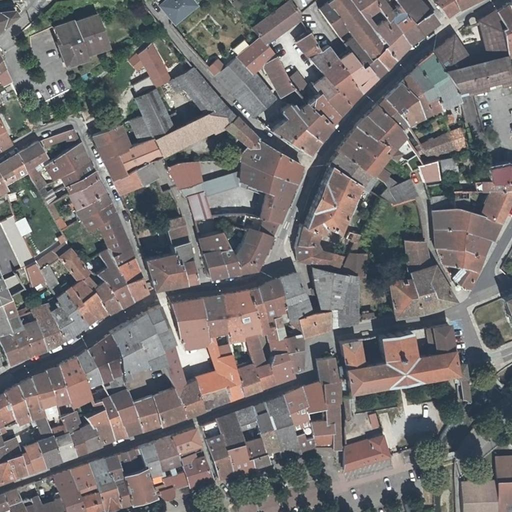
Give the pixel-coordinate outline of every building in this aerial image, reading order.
[(196,3),(193,0),(166,0),(161,5),(173,18),(183,10),(185,12),(196,3)] [(298,19),(286,0),(248,27),(257,39),(262,44),(298,19)] [(385,66),(394,59),(373,29),(364,17),(350,0),(329,0),(327,2),(385,66)] [(350,0),(364,17),(367,14),(378,6),(373,0),(350,0)] [(408,44),(420,35),(399,9),(394,12),(391,8),(385,0),(373,0),(378,6),(386,18),(388,21),(392,19),(408,44)] [(392,0),(399,9),(420,35),(436,23),(427,10),(419,0),(392,0)] [(429,0),(443,17),(457,8),(454,0),(429,0)] [(454,0),(457,8),(473,0),(454,0)] [(377,75),(385,66),(327,2),(318,10),(342,41),(350,48),(377,75)] [(503,55),(511,54),(511,22),(507,2),(492,12),(503,55)] [(0,27),(16,14),(13,9),(0,10),(0,27)] [(492,12),(492,11),(476,21),(476,24),(485,59),(482,59),(471,62),(477,88),(488,85),(507,80),(503,55),(492,12)] [(53,27),(59,42),(57,43),(65,64),(87,55),(84,49),(94,45),(96,48),(106,44),(94,14),(73,22),(73,19),(53,27)] [(364,17),(373,29),(376,26),(367,14),(364,17)] [(386,18),(376,26),(373,29),(394,59),(408,44),(392,19),(388,21),(386,18)] [(310,57),(320,50),(310,33),(298,42),(310,57)] [(477,88),(471,62),(452,34),(431,50),(454,84),(455,94),(463,91),(477,88)] [(238,54),(253,71),(263,64),(277,54),(276,53),(262,44),(257,39),(238,54)] [(318,91),(339,112),(346,104),(353,98),(360,91),(337,58),(327,44),(320,50),(310,57),(325,76),(314,85),(318,91)] [(377,75),(350,48),(342,54),(337,58),(360,91),(366,85),(377,75)] [(459,103),(455,94),(454,84),(431,50),(416,64),(439,108),(459,103)] [(0,76),(4,86),(12,82),(6,67),(0,54),(0,76)] [(214,72),(229,87),(253,71),(238,54),(224,65),(214,72)] [(280,95),(294,86),(288,77),(277,54),(263,64),(280,95)] [(208,65),(214,72),(224,65),(218,57),(208,65)] [(429,113),(439,108),(416,64),(407,72),(429,113)] [(206,113),(224,103),(193,65),(174,76),(205,111),(206,113)] [(275,96),(253,71),(229,87),(253,114),(275,96)] [(296,71),(288,77),(294,86),(298,92),(306,85),(296,71)] [(429,113),(407,72),(399,79),(419,117),(429,113)] [(404,123),(419,117),(399,79),(384,96),(399,116),(404,123)] [(0,100),(13,93),(9,86),(0,90),(0,100)] [(155,138),(173,128),(168,117),(155,87),(136,97),(144,114),(145,114),(151,127),(154,136),(155,138)] [(318,91),(305,101),(330,123),(339,112),(318,91)] [(393,123),(399,116),(384,96),(376,104),(393,123)] [(330,123),(305,101),(298,108),(293,103),(289,105),(317,138),(330,123)] [(162,154),(226,122),(238,116),(235,113),(233,114),(224,103),(206,113),(205,111),(181,124),(173,128),(155,138),(162,154)] [(306,152),(317,138),(289,105),(287,103),(281,109),(281,111),(286,117),(274,127),(270,129),(288,141),(289,142),(304,152),(305,150),(306,152)] [(387,150),(391,146),(398,137),(402,133),(399,129),(393,123),(376,104),(355,124),(386,143),(382,147),(380,150),(384,153),(387,150)] [(176,113),(168,117),(173,128),(181,124),(176,113)] [(444,115),(445,123),(453,121),(451,113),(444,115)] [(130,119),(135,133),(151,127),(145,114),(144,114),(130,119)] [(238,116),(226,122),(226,125),(249,144),(241,153),(241,159),(294,180),(301,163),(256,136),(238,116)] [(399,129),(404,124),(404,123),(399,116),(393,123),(399,129)] [(425,120),(419,117),(404,123),(404,124),(407,128),(425,120)] [(0,149),(0,150),(11,143),(0,120),(0,149)] [(92,135),(97,147),(124,135),(123,134),(120,124),(92,135)] [(381,179),(384,174),(386,171),(373,163),(380,150),(382,147),(386,143),(355,124),(354,125),(335,149),(336,150),(381,179)] [(467,125),(449,132),(458,149),(472,146),(467,125)] [(135,133),(138,143),(154,136),(151,127),(135,133)] [(69,131),(71,137),(72,140),(78,137),(74,129),(69,131)] [(69,131),(54,136),(56,142),(71,137),(69,131)] [(428,140),(418,144),(426,154),(436,153),(458,149),(449,132),(429,141),(428,140)] [(406,139),(402,133),(398,137),(407,150),(411,148),(406,139)] [(423,155),(426,154),(418,144),(411,134),(406,139),(411,148),(417,156),(423,155)] [(97,147),(103,158),(115,153),(128,147),(124,135),(97,147)] [(46,145),(56,142),(54,136),(44,139),(46,145)] [(133,168),(148,162),(162,156),(162,154),(155,138),(154,136),(138,143),(128,147),(115,153),(124,173),(112,178),(120,193),(141,184),(133,168)] [(27,170),(28,170),(33,166),(46,157),(39,141),(18,153),(27,170)] [(46,166),(49,171),(54,178),(61,175),(89,160),(86,153),(83,147),(81,142),(80,141),(63,152),(63,153),(57,157),(51,161),(46,166)] [(400,153),(391,146),(387,150),(384,153),(394,160),(396,158),(400,153)] [(411,170),(417,166),(422,164),(419,159),(417,156),(411,148),(407,150),(407,151),(410,157),(405,160),(405,161),(406,163),(410,168),(411,170)] [(394,199),(388,189),(383,180),(381,179),(336,150),(326,163),(328,165),(358,184),(378,196),(381,198),(385,199),(388,200),(392,200),(394,199)] [(0,163),(0,171),(7,183),(27,170),(18,153),(0,163)] [(103,158),(112,178),(124,173),(115,153),(103,158)] [(442,178),(448,177),(458,176),(455,156),(439,160),(442,178)] [(262,189),(265,190),(261,216),(277,219),(294,180),(241,159),(241,169),(241,180),(262,189)] [(66,185),(68,184),(95,170),(89,160),(61,175),(66,185)] [(179,161),(167,166),(176,184),(179,188),(188,199),(190,206),(194,218),(214,215),(208,194),(203,181),(197,161),(179,161)] [(422,164),(417,166),(423,180),(438,178),(439,178),(435,161),(422,164)] [(156,177),(148,162),(133,168),(141,184),(156,177)] [(511,179),(511,164),(507,165),(506,164),(489,167),(493,179),(511,179)] [(358,184),(328,165),(321,179),(308,208),(309,209),(303,224),(322,230),(324,224),(340,230),(358,184)] [(28,170),(33,179),(39,175),(41,173),(40,171),(38,172),(33,166),(28,170)] [(241,169),(203,181),(208,194),(239,184),(261,193),(262,189),(241,180),(241,169)] [(68,184),(73,193),(98,178),(95,170),(68,184)] [(9,194),(7,183),(0,171),(0,193),(2,197),(9,194)] [(383,180),(388,189),(397,184),(384,174),(381,179),(383,180)] [(39,175),(33,179),(38,187),(47,184),(39,175)] [(475,175),(459,181),(461,191),(477,190),(475,180),(475,175)] [(450,191),(453,191),(461,191),(459,181),(458,176),(448,177),(450,191)] [(74,203),(77,209),(106,192),(98,178),(73,193),(70,195),(74,203)] [(440,188),(438,178),(423,180),(426,190),(440,188)] [(397,184),(388,189),(394,199),(414,195),(409,181),(408,179),(397,184)] [(511,179),(493,179),(475,180),(477,190),(489,189),(511,187),(511,179)] [(38,187),(44,198),(54,192),(55,192),(50,183),(47,184),(38,187)] [(511,187),(489,189),(480,215),(500,220),(511,194),(511,187)] [(261,216),(265,190),(262,189),(261,193),(257,215),(261,216)] [(475,213),(477,190),(461,191),(453,191),(453,196),(454,207),(456,208),(475,213)] [(44,198),(49,207),(59,201),(54,192),(44,198)] [(82,218),(111,202),(106,192),(77,209),(82,218)] [(428,198),(432,210),(454,207),(453,196),(428,198)] [(62,199),(59,201),(49,207),(52,212),(65,204),(62,199)] [(102,282),(120,305),(132,298),(118,264),(132,257),(134,256),(119,220),(118,217),(117,214),(115,211),(111,202),(82,218),(88,230),(97,224),(109,246),(99,252),(106,266),(95,273),(102,282)] [(434,228),(456,226),(456,208),(454,207),(432,210),(434,228)] [(500,220),(480,215),(475,213),(456,208),(456,226),(464,229),(491,239),(500,220)] [(244,228),(246,229),(270,234),(277,219),(261,216),(257,215),(253,214),(245,213),(244,228)] [(164,217),(167,229),(183,225),(180,215),(164,217)] [(21,236),(32,231),(24,217),(14,222),(21,236)] [(55,220),(60,229),(66,226),(62,217),(55,220)] [(293,246),(317,243),(322,230),(303,224),(301,227),(299,226),(293,246)] [(167,229),(166,229),(170,244),(187,240),(183,225),(167,229)] [(436,247),(461,251),(464,229),(456,226),(434,228),(436,247)] [(229,247),(221,229),(198,235),(201,251),(217,249),(229,247)] [(217,249),(225,273),(256,267),(270,234),(246,229),(242,239),(233,253),(229,247),(217,249)] [(491,239),(464,229),(461,251),(483,255),(491,239)] [(357,241),(361,232),(348,230),(346,237),(350,238),(356,241),(357,241)] [(63,237),(51,246),(58,255),(70,246),(63,237)] [(406,264),(409,272),(383,281),(389,316),(390,320),(436,311),(455,303),(433,265),(432,264),(428,258),(427,258),(422,240),(404,238),(406,264)] [(193,268),(187,240),(170,244),(172,252),(176,265),(178,265),(183,281),(197,278),(194,268),(193,268)] [(293,262),(299,262),(302,254),(320,250),(317,243),(293,246),(292,247),(291,249),(293,262)] [(471,283),(483,255),(461,251),(436,247),(442,262),(448,265),(463,269),(451,278),(453,280),(460,287),(468,287),(471,283)] [(83,278),(87,274),(89,272),(88,271),(70,248),(60,255),(75,275),(79,280),(83,278)] [(207,277),(225,273),(217,249),(201,251),(207,277)] [(342,255),(320,250),(302,254),(299,262),(336,269),(342,255)] [(58,257),(52,251),(37,261),(41,267),(47,264),(55,259),(58,257)] [(153,287),(183,281),(178,265),(176,265),(172,252),(144,258),(153,287)] [(364,254),(347,254),(341,266),(345,276),(354,275),(354,277),(364,277),(364,254)] [(68,281),(75,275),(60,255),(55,259),(59,266),(68,281)] [(145,291),(132,257),(118,264),(132,298),(145,291)] [(50,269),(51,270),(59,266),(55,259),(47,264),(50,269)] [(36,264),(26,269),(33,288),(46,282),(36,264)] [(41,267),(44,272),(50,269),(47,264),(41,267)] [(445,268),(451,278),(463,269),(448,265),(445,268)] [(86,323),(96,318),(71,286),(71,285),(68,281),(59,266),(51,270),(64,290),(86,323)] [(326,310),(333,310),(345,276),(307,267),(315,311),(326,310)] [(64,307),(77,330),(86,323),(64,290),(51,270),(50,269),(44,272),(57,294),(60,299),(64,307)] [(293,272),(277,276),(290,315),(293,325),(297,328),(300,330),(302,336),(320,330),(327,328),(326,310),(315,311),(313,312),(309,312),(293,272)] [(7,296),(11,294),(24,287),(18,274),(0,279),(7,296)] [(83,278),(91,288),(96,285),(87,274),(83,278)] [(354,275),(345,276),(333,310),(334,327),(355,322),(354,277),(354,275)] [(281,319),(290,315),(277,276),(266,281),(276,316),(280,316),(281,319)] [(79,280),(71,286),(96,318),(108,311),(91,288),(83,278),(79,280)] [(300,367),(301,349),(288,351),(282,335),(284,334),(284,333),(281,319),(280,316),(276,316),(266,281),(256,286),(265,319),(271,318),(273,324),(277,336),(269,339),(271,353),(283,352),(290,369),(300,367)] [(108,311),(120,305),(102,282),(96,285),(91,288),(108,311)] [(256,286),(248,289),(259,329),(267,326),(265,319),(256,286)] [(234,292),(245,334),(255,330),(259,329),(248,289),(234,292)] [(246,338),(245,334),(234,292),(222,294),(227,330),(229,340),(246,338)] [(19,358),(32,353),(18,314),(11,294),(7,296),(0,299),(0,300),(9,329),(19,358)] [(209,332),(227,330),(222,294),(200,297),(208,331),(209,332)] [(511,333),(511,296),(499,302),(506,320),(511,333)] [(185,347),(195,345),(192,334),(208,331),(200,297),(166,303),(176,337),(182,337),(185,347)] [(50,304),(53,312),(64,307),(60,299),(56,300),(55,298),(52,300),(49,302),(50,304)] [(0,332),(9,329),(0,300),(0,332)] [(43,304),(39,306),(42,314),(43,317),(53,312),(50,304),(44,307),(43,304)] [(143,311),(158,346),(172,342),(158,305),(150,308),(143,311)] [(64,338),(77,330),(64,307),(53,312),(56,318),(64,338)] [(46,347),(35,317),(32,309),(18,314),(32,353),(46,347)] [(333,310),(326,310),(327,328),(334,327),(333,310)] [(142,352),(158,346),(143,311),(129,320),(142,352)] [(56,318),(53,312),(43,317),(46,322),(56,318)] [(42,314),(35,317),(46,347),(55,343),(51,328),(48,328),(46,322),(43,317),(42,314)] [(64,338),(56,318),(46,322),(48,328),(51,328),(55,343),(64,338)] [(427,325),(408,328),(408,325),(374,330),(375,334),(380,359),(360,363),(355,338),(355,334),(335,336),(344,418),(349,416),(347,395),(349,394),(349,390),(454,372),(455,377),(458,377),(461,397),(464,398),(466,400),(468,401),(463,361),(454,362),(447,319),(427,322),(427,325)] [(124,374),(160,367),(158,346),(142,352),(129,320),(110,331),(124,374)] [(267,326),(269,339),(277,336),(273,324),(267,326)] [(288,351),(301,349),(302,337),(302,336),(300,330),(297,328),(284,333),(284,334),(282,335),(288,351)] [(0,344),(8,363),(19,358),(9,329),(0,332),(0,344)] [(255,330),(245,334),(246,338),(250,352),(261,349),(255,330)] [(88,388),(124,374),(110,331),(75,355),(88,388)] [(209,332),(208,331),(192,334),(195,345),(211,342),(209,332)] [(181,383),(172,342),(158,346),(160,367),(169,387),(181,383)] [(191,376),(192,379),(195,395),(201,408),(239,394),(232,368),(226,344),(203,347),(211,368),(191,376)] [(252,363),(253,365),(264,362),(261,349),(250,352),(250,354),(251,357),(252,363)] [(293,374),(290,369),(283,352),(271,353),(268,361),(273,382),(293,374)] [(332,400),(338,400),(337,377),(335,377),(331,353),(312,356),(316,377),(320,398),(322,406),(306,410),(308,421),(311,432),(314,447),(334,447),(333,421),(325,421),(324,410),(333,411),(332,400)] [(81,412),(84,424),(92,421),(88,414),(103,408),(100,399),(93,401),(91,396),(88,388),(75,355),(57,364),(57,365),(70,402),(80,398),(84,410),(81,412)] [(237,361),(238,366),(252,363),(251,357),(237,361)] [(268,361),(264,362),(253,365),(259,387),(273,382),(268,361)] [(252,363),(238,366),(232,368),(239,394),(259,387),(253,365),(252,363)] [(57,365),(44,370),(58,415),(60,418),(61,420),(65,432),(79,428),(79,427),(70,402),(57,365)] [(46,419),(58,415),(44,370),(29,375),(30,376),(46,419)] [(38,426),(41,425),(47,422),(46,419),(30,376),(17,383),(29,417),(34,416),(38,426)] [(316,377),(299,382),(306,410),(322,406),(320,398),(316,377)] [(195,395),(192,379),(181,383),(169,387),(185,414),(201,408),(195,395)] [(105,388),(107,391),(109,395),(128,387),(125,380),(105,388)] [(291,427),(308,421),(306,410),(299,382),(279,392),(287,415),(291,427)] [(29,417),(17,383),(10,387),(2,391),(15,419),(17,422),(29,417)] [(124,434),(141,428),(132,400),(128,387),(109,395),(124,434)] [(161,423),(185,414),(169,387),(152,393),(161,423)] [(10,421),(15,419),(2,391),(0,392),(0,433),(5,431),(3,425),(6,423),(8,426),(12,424),(10,421)] [(103,408),(115,437),(124,434),(109,395),(107,391),(98,394),(97,393),(91,396),(93,401),(100,399),(103,408)] [(279,392),(262,399),(273,427),(281,457),(299,451),(293,432),(291,427),(287,415),(279,392)] [(161,423),(152,393),(132,400),(141,428),(146,427),(161,423)] [(262,399),(251,403),(258,422),(260,431),(273,427),(262,399)] [(340,447),(338,400),(332,400),(333,411),(324,410),(325,421),(333,421),(334,447),(340,447)] [(234,411),(238,430),(258,422),(251,403),(234,411)] [(100,443),(115,437),(103,408),(88,414),(92,421),(95,427),(100,443)] [(217,418),(224,444),(225,446),(241,442),(238,430),(234,411),(217,418)] [(375,412),(368,414),(371,427),(378,426),(375,412)] [(47,422),(49,427),(59,424),(58,421),(57,418),(60,418),(58,415),(46,419),(47,422)] [(200,424),(208,448),(224,444),(217,418),(200,424)] [(60,458),(74,453),(65,432),(61,420),(58,421),(59,424),(49,427),(60,458)] [(95,427),(92,421),(84,424),(79,427),(79,428),(86,449),(100,443),(95,427)] [(37,440),(45,464),(60,458),(49,427),(47,422),(41,425),(45,437),(37,440)] [(193,427),(170,435),(176,451),(199,443),(193,427)] [(281,457),(273,427),(260,431),(262,437),(268,460),(281,457)] [(86,449),(79,428),(65,432),(74,453),(87,449),(86,449)] [(301,430),(293,432),(299,451),(314,447),(311,432),(303,434),(301,430)] [(162,468),(181,462),(176,451),(170,435),(150,442),(159,470),(160,473),(163,472),(162,468)] [(381,435),(343,444),(342,468),(388,455),(381,435)] [(251,465),(268,460),(262,437),(242,444),(244,453),(247,452),(251,465)] [(15,439),(3,443),(7,456),(20,452),(15,439)] [(26,451),(20,453),(26,471),(45,464),(37,440),(24,445),(26,451)] [(148,474),(159,470),(150,442),(138,446),(148,474)] [(244,453),(242,444),(241,442),(225,446),(232,471),(251,465),(247,452),(244,453)] [(199,443),(176,451),(181,462),(185,473),(189,483),(211,476),(201,451),(199,443)] [(217,475),(232,471),(225,446),(224,444),(208,448),(217,475)] [(116,453),(129,501),(155,493),(151,483),(148,474),(138,446),(116,453)] [(26,471),(20,453),(20,452),(7,456),(13,475),(26,471)] [(116,453),(103,457),(120,503),(129,501),(116,453)] [(459,511),(511,511),(511,455),(495,456),(496,479),(458,480),(459,511)] [(0,480),(13,475),(7,456),(0,459),(0,480)] [(103,457),(88,462),(94,481),(97,490),(103,508),(120,503),(103,457)] [(70,468),(77,487),(94,481),(88,462),(70,468)] [(20,499),(23,507),(25,511),(86,511),(80,495),(77,487),(70,468),(54,474),(60,493),(57,494),(53,498),(55,502),(41,506),(38,498),(32,500),(27,497),(20,499)] [(185,473),(170,477),(173,487),(189,483),(185,473)] [(174,490),(173,487),(170,477),(162,479),(165,487),(158,490),(158,492),(159,494),(161,496),(162,497),(164,498),(167,498),(169,498),(171,497),(173,495),(174,493),(174,490)] [(151,483),(155,493),(158,492),(158,490),(165,487),(162,479),(151,483)] [(0,511),(8,511),(10,511),(23,507),(20,499),(15,488),(3,492),(9,506),(0,509),(0,511)] [(90,511),(103,508),(97,490),(80,495),(86,511),(90,511)] [(0,493),(0,509),(9,506),(3,492),(0,493)]
